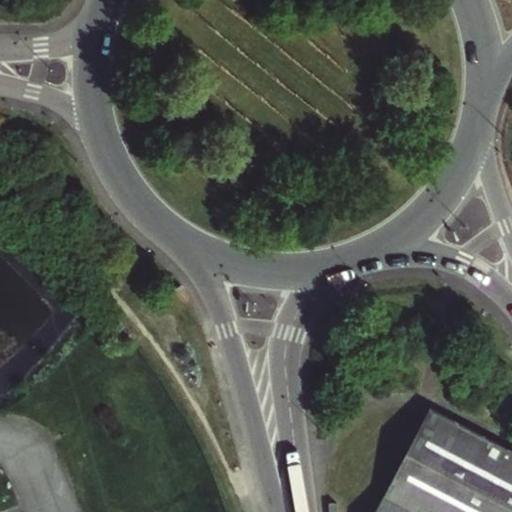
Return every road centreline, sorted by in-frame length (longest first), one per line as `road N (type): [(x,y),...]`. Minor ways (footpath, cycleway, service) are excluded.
road 1 (primary): [(162,224),(224,313),(279,511)]
road 2 (primary): [(304,511),(287,338),(306,298),(336,265)]
road 3 (primary): [(162,224),(244,266),(336,265)]
road 4 (primary): [(376,250),(440,200),(477,129)]
road 5 (tertiary): [(376,250),(461,263),(511,299)]
